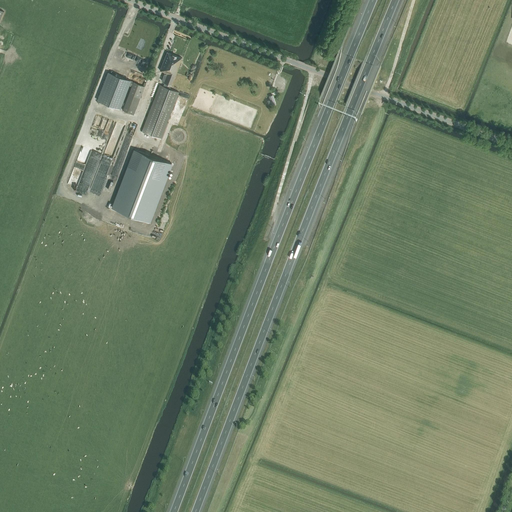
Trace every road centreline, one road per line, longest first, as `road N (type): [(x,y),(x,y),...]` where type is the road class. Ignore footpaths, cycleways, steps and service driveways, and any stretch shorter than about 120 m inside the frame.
road 1 (motorway): [(194,511),(395,0)]
road 2 (motorway): [(372,0),(173,511)]
road 3 (secondary): [(127,0),(511,145)]
